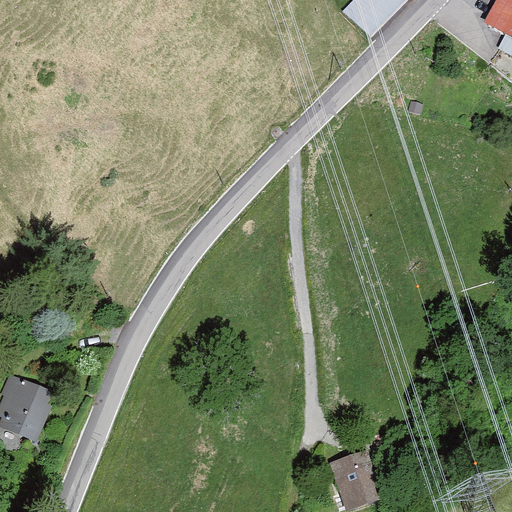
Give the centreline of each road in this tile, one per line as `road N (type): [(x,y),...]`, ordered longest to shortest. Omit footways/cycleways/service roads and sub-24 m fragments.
road 1 (unclassified): [(65,511),(148,314),(218,222),(431,0)]
road 2 (track): [(295,138),(292,189),(310,384),(289,511)]
